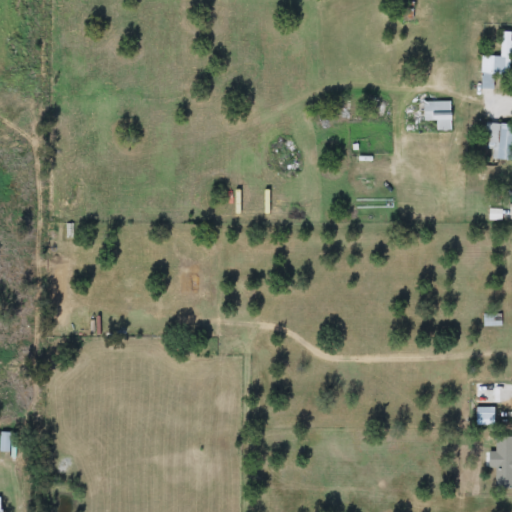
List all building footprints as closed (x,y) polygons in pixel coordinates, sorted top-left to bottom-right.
[(510,32),(510,75),(493,75),(493,89),(481,89),(481,56),(502,56),(501,32),(510,32)] [(450,101),(450,130),(436,130),(436,120),(423,120),(423,101),(450,101)] [(511,124),(511,160),(493,160),(493,147),(486,147),(486,124),(511,124)] [(494,325),(483,325),(483,316),(494,316),(494,325)] [(494,408),(494,421),(475,421),(475,408),(494,408)] [(0,452),(0,433),(11,433),(10,452),(0,452)] [(511,490),(495,490),(495,436),(511,436),(511,490)]
